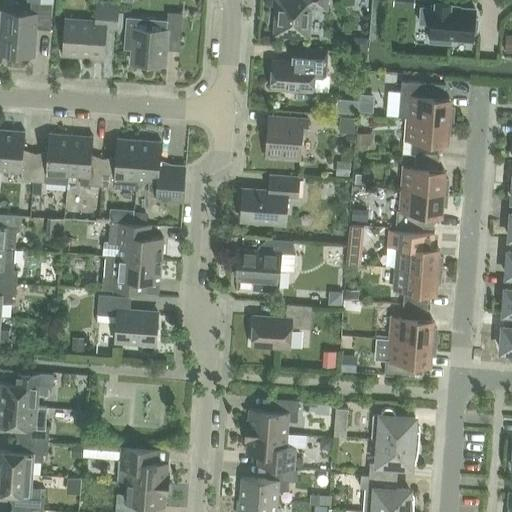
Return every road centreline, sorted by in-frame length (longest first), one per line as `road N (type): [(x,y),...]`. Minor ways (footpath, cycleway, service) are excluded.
road 1 (residential): [(206,511),(211,380),(200,345),(200,193),(219,157),(223,114)]
road 2 (residential): [(459,379),(480,96)]
road 3 (residential): [(0,98),(223,114)]
road 4 (residential): [(450,511),(459,379)]
